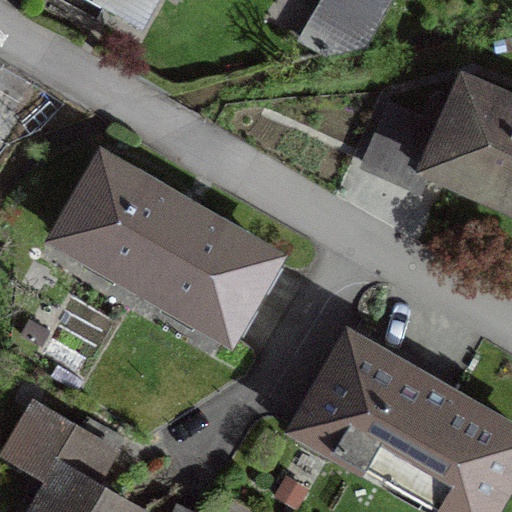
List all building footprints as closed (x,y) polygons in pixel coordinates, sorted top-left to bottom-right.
[(100,0),(141,22),(152,0),(100,0)] [(324,0),(301,41),(326,53),(365,43),(388,0),(324,0)] [(511,102),(465,81),(445,127),(389,102),(362,161),(421,188),(430,169),(433,170),(435,164),(462,176),(460,180),(511,203),(511,102)] [(274,257),(104,159),(59,237),(229,335),(274,257)] [(489,511),(511,473),(511,430),(350,338),(299,428),(445,511),(489,511)] [(112,448),(40,404),(8,456),(55,485),(38,511),(135,511),(110,497),(112,493),(92,481),(112,448)] [(194,511),(177,503),(172,511),(194,511)]
